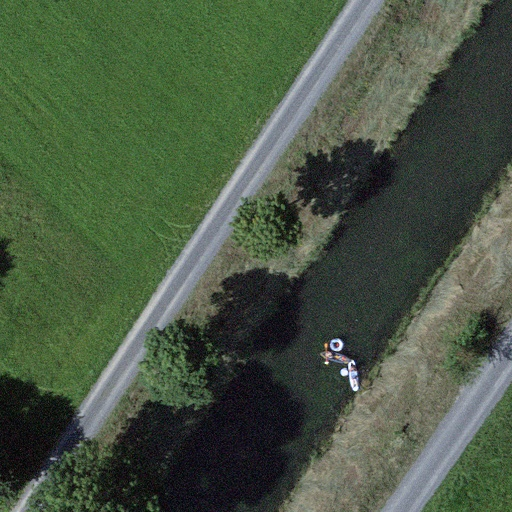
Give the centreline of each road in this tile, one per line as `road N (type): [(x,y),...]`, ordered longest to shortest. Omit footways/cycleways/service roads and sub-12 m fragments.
road 1 (track): [(382,0),(37,511)]
road 2 (track): [(511,365),(409,511)]
